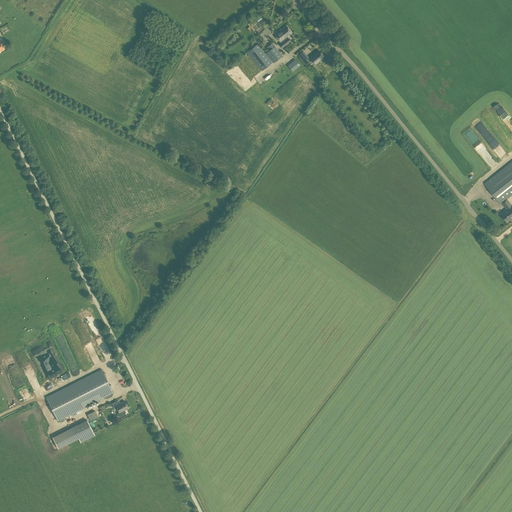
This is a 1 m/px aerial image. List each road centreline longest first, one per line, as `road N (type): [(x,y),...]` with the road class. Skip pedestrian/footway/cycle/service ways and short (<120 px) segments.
road 1 (unclassified): [(200,511),(0,111)]
road 2 (unclassified): [(511,261),(299,0)]
